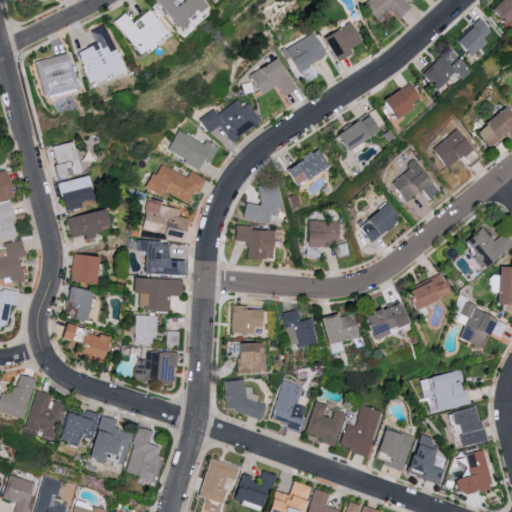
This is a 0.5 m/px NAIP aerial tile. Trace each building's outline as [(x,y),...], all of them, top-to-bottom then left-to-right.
[(152,0),(177,29),(186,21),(185,20),(204,4),(200,0),(152,0)] [(396,18),(409,8),(403,0),(362,0),(377,20),(390,10),(396,18)] [(511,0),(496,0),(487,9),(503,26),(511,16),(511,0)] [(112,21),(138,54),(166,31),(148,9),(132,22),(123,12),(112,21)] [(451,42),(466,57),(492,33),(477,18),(451,42)] [(321,37),(332,59),(360,45),(349,23),(321,37)] [(76,51),(87,76),(121,61),(105,24),(88,32),(93,43),(76,51)] [(314,76),(307,63),(325,54),(313,33),(283,49),(301,83),(314,76)] [(453,72),(459,79),(469,70),(447,47),(417,75),(433,91),(453,72)] [(35,59),(40,95),(74,90),(69,54),(35,59)] [(248,76),(262,95),(275,85),(283,96),(297,86),(274,57),(248,76)] [(389,119),(419,100),(407,81),(377,100),(389,119)] [(247,104),(241,108),(236,100),(215,114),(213,110),(198,119),(207,133),(218,126),(228,141),(258,121),(247,104)] [(483,145),(511,127),(511,123),(503,109),(472,128),(483,145)] [(331,132),(340,150),(376,132),(367,114),(331,132)] [(428,151),(444,169),(468,147),(452,129),(428,151)] [(216,147),(203,140),(202,143),(176,130),(164,152),(198,169),(203,159),(208,162),(216,147)] [(48,145),(52,177),(76,174),(72,142),(48,145)] [(279,167),(285,178),(296,172),(299,179),(323,167),(313,149),(279,167)] [(386,183),(403,203),(428,182),(412,162),(386,183)] [(184,177),(160,165),(154,175),(149,172),(142,187),(159,196),(162,191),(185,203),(191,191),(196,194),(204,179),(188,171),(184,177)] [(0,201),(14,199),(9,172),(0,173),(0,201)] [(54,183),(60,211),(76,207),(75,203),(88,200),(83,176),(54,183)] [(266,223),(268,213),(275,214),(279,189),(259,186),(255,205),(241,202),(239,218),(266,223)] [(0,240),(17,237),(10,201),(0,203),(0,240)] [(140,229),(179,240),(185,218),(177,216),(179,209),(148,201),(140,229)] [(396,219),(383,204),(355,227),(368,242),(396,219)] [(104,227),(99,209),(62,219),(67,238),(82,234),(84,242),(92,241),(89,231),(104,227)] [(316,257),(316,246),(337,246),(337,220),(302,220),(302,247),(304,247),(304,258),(316,257)] [(509,244),(500,233),(491,240),(479,226),(459,242),(480,268),(509,244)] [(272,229),(232,227),(231,240),(244,241),(243,258),(270,259),(272,229)] [(0,282),(23,276),(18,258),(26,256),(21,239),(3,244),(5,249),(0,250),(0,282)] [(168,242),(141,241),(140,273),(181,274),(181,261),(167,261),(168,242)] [(338,257),(348,255),(346,243),(336,244),(338,257)] [(67,282),(92,284),(95,257),(70,254),(67,282)] [(504,305),(505,294),(511,295),(511,305),(511,268),(494,267),(493,304),(504,305)] [(407,309),(447,295),(440,275),(401,289),(407,309)] [(168,295),(179,296),(180,279),(131,277),(131,293),(139,294),(138,305),(146,306),(145,310),(168,311),(168,295)] [(82,322),(90,292),(65,286),(61,303),(72,305),(69,319),(82,322)] [(16,306),(19,293),(0,289),(0,329),(4,330),(9,305),(16,306)] [(402,324),(396,303),(359,314),(367,340),(387,334),(386,329),(402,324)] [(457,338),(479,348),(488,329),(499,335),(504,322),(464,303),(456,320),(464,323),(457,338)] [(261,308),(228,307),(228,332),(252,333),(252,327),(261,327),(261,308)] [(311,318),(298,321),(295,309),(281,313),(290,349),(317,343),(311,318)] [(350,314),(334,317),(333,314),(319,317),(326,353),(342,350),(340,340),(355,337),(350,314)] [(155,315),(135,315),(134,344),(154,344),(155,315)] [(76,328),(59,324),(56,338),(73,342),(76,328)] [(76,340),(70,353),(96,363),(105,339),(82,330),(77,341),(76,340)] [(164,344),(176,344),(177,331),(164,331),(164,344)] [(231,343),(232,373),(266,372),(265,352),(262,352),(262,342),(231,343)] [(175,353),(146,350),(145,359),(135,358),(133,380),(172,383),(175,353)] [(468,404),(465,389),(456,391),(454,381),(449,382),(447,372),(411,379),(413,391),(417,391),(419,398),(429,396),(432,411),(468,404)] [(1,392),(0,396),(0,411),(24,419),(37,379),(19,373),(12,395),(1,392)] [(222,414),(261,414),(260,403),(255,403),(255,394),(249,394),(249,386),(243,387),(243,380),(222,380),(222,414)] [(299,431),(305,407),(296,405),(299,394),(278,388),(268,422),(299,431)] [(65,404),(51,400),(52,394),(36,390),(26,427),(44,432),(43,436),(55,440),(65,404)] [(343,412),(333,409),(331,416),(322,413),(325,405),(312,401),(302,435),(334,444),(343,412)] [(366,456),(381,411),(361,405),(354,427),(344,423),(336,446),(366,456)] [(485,441),(482,426),(475,428),(471,407),(445,413),(448,425),(453,424),(458,446),(485,441)] [(61,439),(82,445),(85,433),(94,435),(100,414),(87,410),(85,416),(69,411),(61,439)] [(94,461),(107,463),(109,453),(121,455),(125,429),(116,427),(118,418),(101,416),(94,461)] [(126,474),(153,480),(161,447),(151,445),(154,431),(137,427),(126,474)] [(439,483),(443,469),(429,465),(437,439),(416,433),(415,437),(402,433),(401,436),(379,429),(372,452),(392,458),(389,469),(439,483)] [(233,480),(236,466),(204,458),(196,496),(221,502),(224,489),(221,489),(223,477),(233,480)] [(271,473),(260,470),(257,480),(238,474),(230,497),(261,507),(271,473)] [(27,511),(38,483),(11,474),(3,498),(16,502),(13,511),(27,511)] [(35,511),(64,511),(66,506),(56,504),(62,480),(43,476),(35,511)] [(287,495),(269,489),(261,511),(294,511),(295,510),(301,511),(309,486),(292,480),(287,495)] [(338,511),(339,509),(324,505),(327,493),(312,488),(304,511),(338,511)] [(341,511),(375,511),(376,509),(360,505),(360,504),(344,500),(341,511)] [(72,511),(105,511),(106,510),(88,505),(88,504),(76,501),(72,511)]
